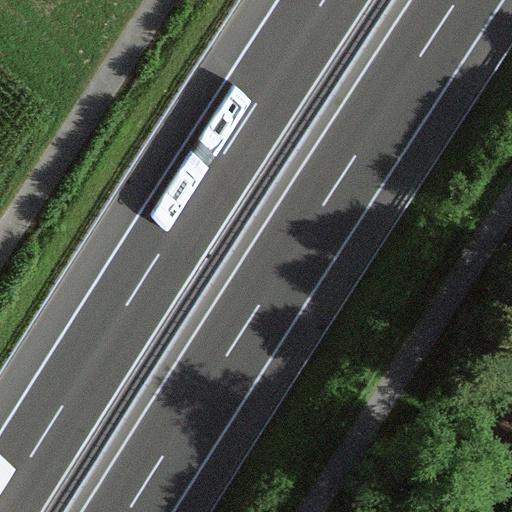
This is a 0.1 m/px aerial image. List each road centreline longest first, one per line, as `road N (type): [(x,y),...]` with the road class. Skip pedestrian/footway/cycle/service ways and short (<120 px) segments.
road 1 (motorway): [(134,511),(469,0)]
road 2 (motorway): [(324,0),(0,503)]
road 3 (track): [(511,212),(320,511)]
road 4 (track): [(161,0),(0,259)]
